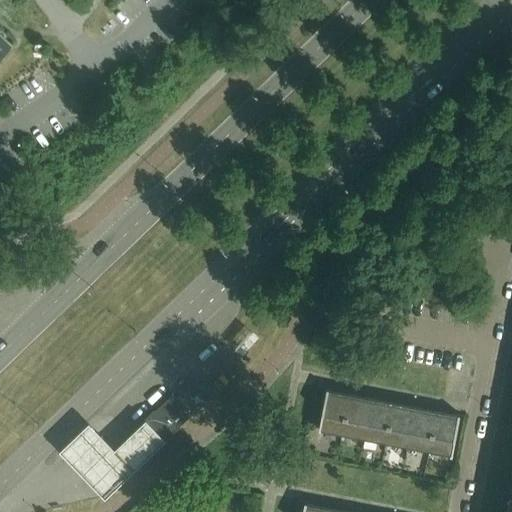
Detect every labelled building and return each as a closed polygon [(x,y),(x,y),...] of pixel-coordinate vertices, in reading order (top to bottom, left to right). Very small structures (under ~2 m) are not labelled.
[(0,58),(14,44),(0,30),(0,58)] [(350,394),(335,391),(330,390),(330,389),(328,389),(320,430),(322,431),(322,430),(343,434),(350,394)] [(173,394),(147,420),(145,422),(164,442),(193,414),(173,394)] [(372,399),(350,394),(343,434),(365,438),(372,399)] [(394,403),(379,400),(372,399),(365,438),(386,443),(394,403)] [(416,407),(394,403),(386,443),(408,447),(416,407)] [(416,407),(408,447),(430,451),(438,411),(416,407)] [(459,415),(438,411),(430,451),(451,455),(451,456),(453,456),(461,415),(459,414),(459,415)] [(60,453),(105,500),(164,442),(145,422),(116,451),(89,424),(60,453)] [(327,511),(329,508),(313,505),(308,504),(308,503),(306,503),(303,511),(327,511)]
